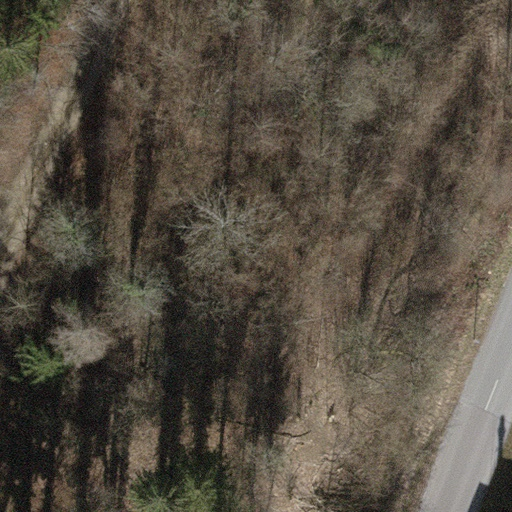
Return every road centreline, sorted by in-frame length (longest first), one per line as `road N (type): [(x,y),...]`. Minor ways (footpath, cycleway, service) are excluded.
road 1 (track): [(117,0),(45,212),(25,468)]
road 2 (unclassified): [(454,511),(511,375)]
